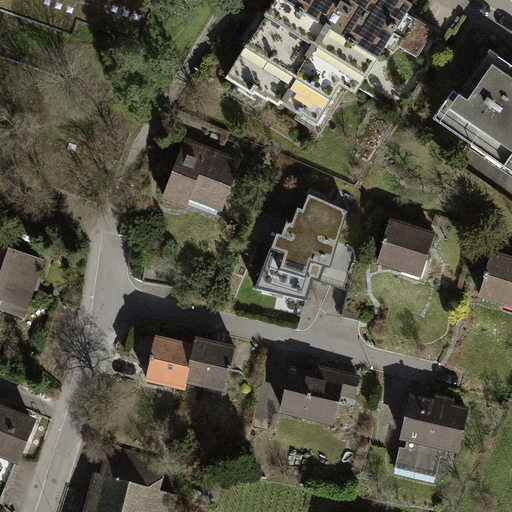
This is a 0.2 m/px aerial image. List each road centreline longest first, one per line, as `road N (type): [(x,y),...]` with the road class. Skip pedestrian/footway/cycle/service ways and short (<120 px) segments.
road 1 (residential): [(109,304),(427,373)]
road 2 (residential): [(46,511),(109,304)]
